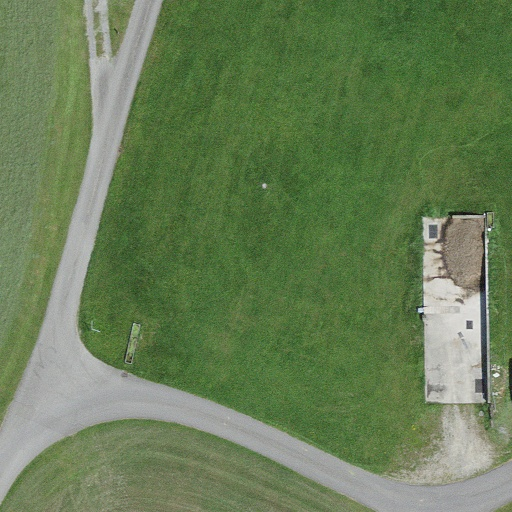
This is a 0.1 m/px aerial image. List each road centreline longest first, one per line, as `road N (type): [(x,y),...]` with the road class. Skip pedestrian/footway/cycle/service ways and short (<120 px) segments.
road 1 (unclassified): [(0,485),(68,418),(183,408),(395,504),(484,496),(511,481)]
road 2 (track): [(114,144),(100,0)]
